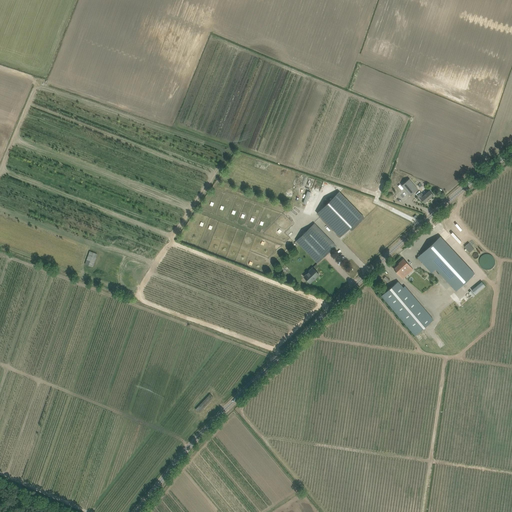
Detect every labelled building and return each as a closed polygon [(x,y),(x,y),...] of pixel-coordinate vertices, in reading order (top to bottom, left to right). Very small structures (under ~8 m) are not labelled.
[(367,156),(357,184),(365,187),(374,159),(367,156)] [(374,191),(384,162),(376,160),(371,176),(374,177),(373,181),(369,179),(366,188),(374,191)] [(385,163),(376,192),(383,194),(392,165),(385,163)] [(417,189),(409,179),(401,185),(410,195),(417,189)] [(421,193),(417,195),(424,203),(433,195),(429,190),(423,196),(421,193)] [(339,191),(316,213),(339,237),(349,228),(351,230),(364,217),(339,191)] [(471,216),(462,222),(466,228),(475,222),(471,216)] [(317,263),(320,261),(331,250),(310,227),(298,239),(296,241),(317,263)] [(255,249),(267,263),(293,242),(281,228),(255,249)] [(440,236),(417,257),(431,273),(435,269),(455,291),(474,273),(440,236)] [(469,243),(464,247),(469,253),(474,249),(469,243)] [(89,251),(85,264),(93,267),(97,254),(89,251)] [(411,267),(408,264),(410,263),(407,259),(405,261),(403,259),(399,263),(399,264),(394,269),(402,279),(405,276),(401,271),(403,270),(405,272),(408,269),(409,270),(410,269),(409,268),(411,267)] [(310,271),(304,277),(310,283),(315,278),(319,275),(312,268),(310,270),(310,271)] [(381,296),(414,335),(418,332),(419,331),(433,319),(405,286),(402,288),(401,286),(398,282),(381,296)] [(481,282),(471,290),(475,294),(485,286),(481,282)] [(440,299),(444,296),(437,286),(433,289),(440,299)] [(213,397),(210,394),(196,409),(199,412),(213,397)]
